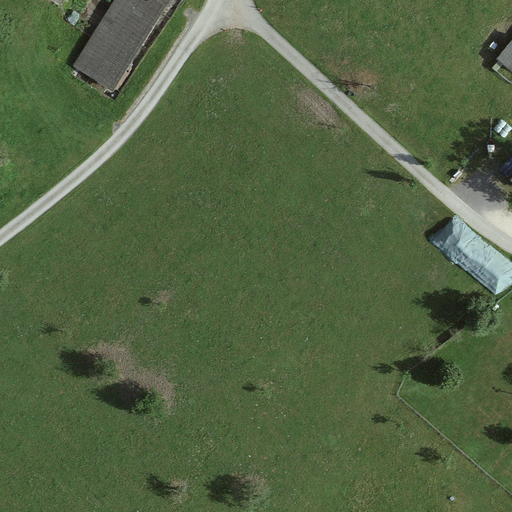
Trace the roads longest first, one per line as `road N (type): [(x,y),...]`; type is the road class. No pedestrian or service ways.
road 1 (track): [(229,0),(477,224),(511,245)]
road 2 (track): [(0,239),(140,115),(214,0)]
